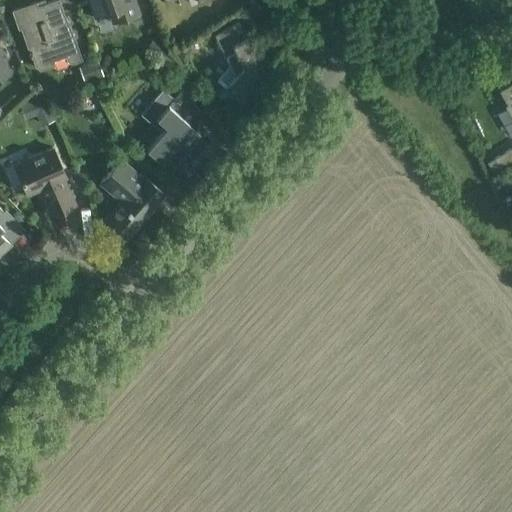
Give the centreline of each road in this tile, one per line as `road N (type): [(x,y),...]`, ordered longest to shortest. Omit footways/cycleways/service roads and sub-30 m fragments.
road 1 (unclassified): [(143,293),(354,42)]
road 2 (unclassified): [(0,458),(143,293)]
road 3 (residential): [(143,293),(111,265),(66,259),(0,314)]
road 4 (unclassified): [(354,42),(388,47),(511,28)]
